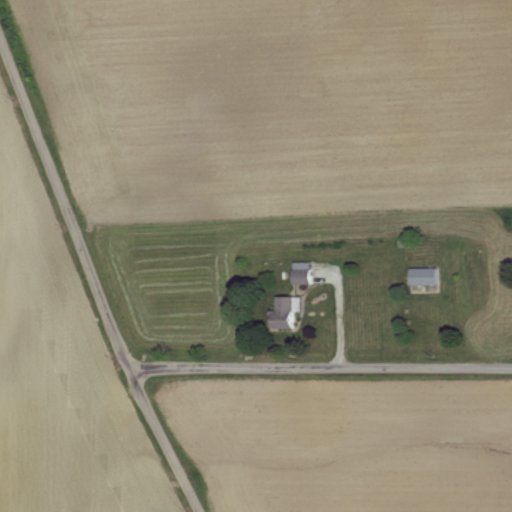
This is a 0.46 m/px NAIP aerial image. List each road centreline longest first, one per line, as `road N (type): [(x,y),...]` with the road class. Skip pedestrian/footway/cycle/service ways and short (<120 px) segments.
road 1 (residential): [(200,511),(132,375),(0,40)]
road 2 (residential): [(132,375),(168,364),(511,368)]
